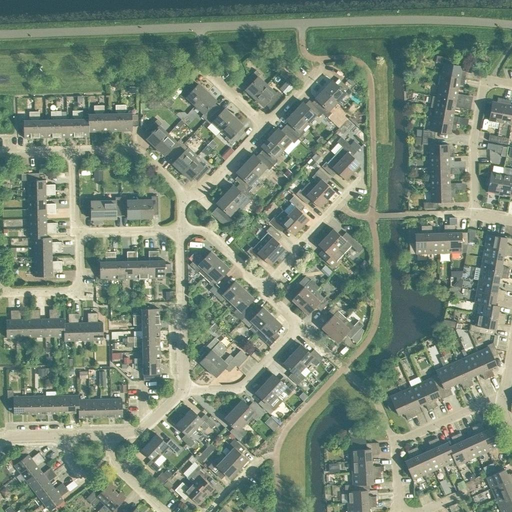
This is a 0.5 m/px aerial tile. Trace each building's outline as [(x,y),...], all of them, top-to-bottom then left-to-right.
[(442,63),(440,75),(464,80),(465,75),(460,74),(461,67),(447,64),(448,58),(436,56),(435,62),(442,63)] [(245,90),(254,98),(266,85),(257,77),(260,74),(256,70),(245,82),(249,86),(245,90)] [(440,75),(438,86),(457,89),(459,82),(464,83),(464,80),(440,75)] [(347,96),(351,91),(340,81),(336,85),(332,81),(324,90),(336,102),(342,107),(350,98),(347,96)] [(279,89),(286,95),(292,88),(286,82),(279,89)] [(186,97),(195,105),(207,93),(198,84),(194,88),(190,84),(179,96),(183,100),(186,97)] [(266,85),(254,98),(263,106),(267,102),(271,106),(282,95),(278,91),(275,94),(266,85)] [(432,96),(432,97),(460,102),(461,97),(456,96),(457,89),(438,86),(436,97),(432,96)] [(319,103),(315,107),(322,113),(327,118),(331,113),(328,111),(336,102),(324,90),(315,99),(319,103)] [(201,117),(205,121),(216,109),(212,105),(216,101),(207,93),(195,105),(204,114),(201,117)] [(434,108),(434,109),(453,112),(455,105),(459,106),(460,102),(432,97),(430,107),(434,108)] [(169,108),(174,102),(169,98),(164,103),(169,108)] [(488,121),(499,123),(503,99),(500,98),(499,103),(491,102),(488,121)] [(499,123),(511,125),(511,119),(511,105),(507,105),(508,100),(503,99),(499,123)] [(303,103),(294,112),(307,124),(315,115),(318,117),(322,113),(315,107),(311,102),(307,106),(303,103)] [(104,105),(99,106),(99,132),(110,131),(110,114),(102,114),(102,112),(104,112),(104,105)] [(117,114),(110,114),(110,131),(121,131),(120,105),(115,105),(115,112),(117,112),(117,114)] [(125,105),(120,105),(121,131),(132,131),(132,127),(138,127),(138,114),(131,115),(131,113),(124,114),(124,112),(125,112),(125,105)] [(88,114),(88,119),(89,132),(99,132),(99,106),(94,106),(94,112),(95,112),(95,114),(88,114)] [(212,122),(221,130),(233,117),(224,109),(220,113),(216,109),(205,121),(210,125),(212,122)] [(434,109),(432,120),(456,124),(457,120),(452,119),(453,112),(434,109)] [(52,120),(45,120),(45,138),(56,137),(56,111),(50,111),(51,118),(52,118),(52,120)] [(61,111),(56,111),(56,137),(67,137),(67,120),(59,120),(59,118),(61,118),(61,111)] [(74,119),(67,120),(67,137),(78,137),(77,111),(72,111),(72,117),(74,117),(74,119)] [(82,111),(77,111),(78,137),(89,137),(89,132),(88,119),(81,119),(81,117),(82,117),(82,111)] [(35,138),(34,112),(29,112),(29,119),(31,118),(31,120),(23,121),(23,138),(35,138)] [(39,112),(34,112),(35,138),(45,138),(45,120),(38,120),(38,118),(39,118),(39,112)] [(290,124),(286,128),(297,139),(301,135),(299,132),(307,124),(294,112),(286,121),(290,124)] [(233,117),(221,130),(230,138),(227,141),(231,145),(242,134),(238,130),(242,126),(233,117)] [(146,139),(155,147),(167,135),(159,126),(161,123),(157,119),(146,131),(150,135),(146,139)] [(423,130),(422,138),(434,139),(435,132),(449,134),(450,127),(455,128),(456,124),(432,120),(430,131),(423,130)] [(278,129),(270,138),(282,150),(291,141),(293,144),(297,139),(286,128),(282,133),(278,129)] [(168,152),(172,156),(183,144),(179,140),(176,143),(167,135),(155,147),(164,156),(168,152)] [(488,141),(500,143),(501,137),(489,135),(488,141)] [(321,145),(324,141),(320,137),(316,141),(321,145)] [(342,147),(334,155),(353,172),(360,164),(350,155),(354,150),(341,137),(336,142),(342,147)] [(265,151),(261,155),(273,166),(277,161),(274,159),(282,150),(270,138),(261,147),(265,151)] [(429,145),(429,157),(448,157),(453,156),(453,152),(448,152),(448,144),(433,145),(434,139),(422,138),(421,145),(429,145)] [(494,153),(501,154),(502,146),(487,143),(486,149),(494,151),(494,153)] [(173,163),(182,172),(194,159),(185,151),(187,148),(183,144),(172,156),(176,159),(173,163)] [(212,150),(207,145),(202,150),(207,155),(212,150)] [(225,161),(234,151),(229,147),(220,156),(225,161)] [(253,155),(245,164),(258,176),(266,167),(269,170),(273,166),(261,155),(257,159),(253,155)] [(313,160),(318,164),(323,159),(318,155),(313,160)] [(353,172),(334,155),(327,163),(325,162),(321,166),(330,175),(335,171),(345,180),(353,172)] [(429,157),(430,168),(454,167),(453,163),(448,163),(448,157),(429,157)] [(194,159),(182,172),(190,180),(194,176),(198,180),(209,169),(205,165),(202,168),(194,159)] [(260,179),(258,176),(245,164),(236,173),(240,177),(236,181),(241,185),(248,192),(260,179)] [(430,168),(430,180),(449,179),(449,172),(454,172),(454,167),(430,168)] [(318,183),(313,187),(326,200),(334,192),(324,182),(328,177),(319,169),(315,173),(316,175),(313,179),(318,183)] [(293,175),(288,170),(283,174),(288,180),(293,175)] [(103,181),(103,171),(94,171),(94,181),(103,181)] [(487,192),(498,194),(502,174),(490,172),(487,192)] [(45,185),(45,180),(37,180),(37,173),(21,174),(21,181),(27,180),(28,190),(55,190),(55,185),(45,185)] [(498,194),(509,196),(511,179),(511,175),(509,175),(502,174),(498,194)] [(430,180),(430,191),(454,190),(454,186),(449,186),(449,179),(430,180)] [(326,200),(313,187),(309,183),(301,191),(300,189),(295,194),(304,203),(309,198),(319,208),(326,200)] [(233,186),(225,195),(238,207),(246,198),(249,200),(253,196),(248,192),(241,185),(237,189),(233,186)] [(28,190),(28,200),(45,199),(45,195),(55,195),(55,190),(28,190)] [(454,190),(430,191),(431,202),(423,203),(423,209),(437,208),(437,202),(450,202),(449,195),(454,195),(454,190)] [(238,207),(225,195),(216,204),(220,207),(217,211),(228,222),(232,218),(229,215),(238,207)] [(151,200),(139,200),(139,218),(152,218),(152,212),(157,212),(157,196),(151,196),(151,200)] [(308,219),(298,210),(302,205),(293,196),(289,201),(291,203),(283,211),(300,228),(308,219)] [(115,201),(103,201),(103,219),(116,218),(116,213),(121,213),(121,197),(115,197),(115,201)] [(127,197),(121,197),(121,213),(127,213),(127,218),(139,218),(139,200),(127,201),(127,197)] [(103,219),(103,201),(91,202),(91,198),(85,198),(85,214),(91,214),(91,219),(103,219)] [(28,200),(28,210),(55,209),(55,204),(45,204),(45,199),(28,200)] [(28,210),(28,219),(46,219),(46,214),(55,214),(55,209),(28,210)] [(300,228),(283,211),(275,218),(274,217),(269,222),(278,230),(283,226),(293,235),(300,228)] [(228,222),(217,212),(213,216),(224,226),(228,222)] [(28,219),(29,229),(56,228),(56,223),(46,223),(46,219),(28,219)] [(444,233),(438,233),(438,254),(450,253),(449,225),(444,225),(444,233)] [(454,225),(449,225),(450,253),(462,253),(461,245),(467,245),(467,233),(461,233),(454,233),(454,225)] [(265,245),(278,257),(285,249),(275,240),(279,235),(270,226),(266,231),(268,233),(261,240),(265,245)] [(427,254),(426,226),(421,226),(421,234),(415,234),(415,231),(408,231),(409,254),(415,254),(427,254)] [(431,226),(426,226),(427,254),(438,254),(438,233),(431,234),(431,226)] [(29,239),(46,238),(46,233),(56,233),(56,228),(29,229),(29,239)] [(333,229),(325,237),(343,254),(351,246),(358,253),(363,248),(347,234),(343,239),(333,229)] [(486,235),(484,246),(511,251),(511,250),(511,245),(505,245),(506,238),(486,235)] [(51,237),(34,238),(34,248),(61,247),(61,242),(51,242),(51,237)] [(343,254),(325,237),(317,245),(322,250),(318,254),(333,268),(337,263),(336,262),(343,254)] [(278,257),(265,245),(261,240),(253,249),(251,247),(246,252),(255,261),(260,256),(270,266),(278,257)] [(484,246),(482,257),(502,261),(503,255),(511,256),(511,251),(484,246)] [(34,248),(34,257),(51,257),(51,252),(61,252),(61,247),(34,248)] [(137,251),(132,252),(132,279),(143,279),(143,261),(137,261),(137,251)] [(148,261),(143,261),(143,279),(154,278),(153,251),(148,251),(148,261)] [(158,251),(153,251),(154,278),(165,278),(165,273),(165,264),(164,260),(158,261),(158,251)] [(111,279),(110,252),(105,252),(105,262),(99,262),(100,280),(111,279)] [(115,252),(110,252),(111,279),(121,279),(121,262),(115,262),(115,252)] [(127,261),(121,262),(121,279),(132,279),(132,252),(127,252),(127,261)] [(207,273),(219,261),(210,252),(204,258),(199,254),(189,265),(198,273),(199,272),(204,277),(207,273)] [(34,257),(34,267),(61,266),(61,261),(52,261),(51,257),(34,257)] [(482,257),(480,269),(508,274),(509,269),(501,267),(502,261),(482,257)] [(219,280),(229,269),(219,261),(207,273),(204,277),(209,282),(208,283),(212,287),(209,290),(213,294),(223,284),(219,280)] [(321,269),(329,274),(332,269),(324,264),(321,269)] [(61,266),(34,267),(34,277),(52,276),(52,272),(61,271),(61,266)] [(480,269),(478,280),(498,283),(499,277),(507,279),(508,274),(480,269)] [(291,300),(299,307),(318,287),(310,280),(305,276),(296,285),(301,290),(291,300)] [(461,288),(463,279),(460,279),(460,277),(454,277),(454,278),(451,278),(451,284),(455,285),(453,287),(461,288)] [(478,280),(476,291),(504,296),(505,291),(497,290),(498,283),(478,280)] [(226,298),(231,303),(243,290),(234,281),(228,288),(223,284),(213,294),(222,303),(226,298)] [(318,287),(299,307),(307,315),(317,305),(322,309),(330,300),(326,296),(323,298),(316,291),(319,288),(318,287)] [(233,313),(241,320),(251,310),(247,306),(253,299),(243,290),(231,303),(237,308),(233,313)] [(474,303),(479,304),(479,303),(494,306),(494,305),(495,300),(503,301),(504,296),(476,291),(474,303)] [(174,300),(173,292),(165,292),(166,300),(174,300)] [(479,304),(477,314),(504,319),(505,314),(498,313),(499,306),(494,305),(494,306),(479,303),(479,304)] [(321,328),(329,335),(345,318),(337,311),(339,309),(335,304),(326,313),(330,318),(321,328)] [(249,329),(254,334),(271,316),(262,307),(256,314),(251,310),(241,320),(250,329),(249,329)] [(45,337),(54,337),(54,309),(49,309),(49,319),(44,319),(45,337)] [(54,337),(64,336),(64,324),(64,323),(64,319),(59,319),(59,309),(54,309),(54,337)] [(133,315),(133,320),(159,320),(159,309),(141,309),(141,317),(139,317),(139,315),(133,315)] [(6,338),(16,337),(15,310),(10,310),(10,320),(6,320),(6,338)] [(16,337),(26,337),(25,320),(21,320),(20,310),(15,310),(16,337)] [(26,337),(35,337),(34,310),(29,310),(30,320),(25,320),(26,337)] [(35,337),(45,337),(44,319),(40,319),(39,310),(34,310),(35,337)] [(78,313),(73,314),(74,341),(83,341),(83,323),(78,323),(78,313)] [(87,323),(83,323),(83,341),(93,340),(92,313),(87,313),(87,323)] [(97,313),(92,313),(93,340),(103,340),(102,323),(97,323),(97,313)] [(64,336),(64,341),(74,341),(73,314),(68,314),(68,323),(64,323),(64,324),(64,336)] [(504,319),(477,314),(474,326),(470,325),(469,331),(486,334),(493,336),(494,330),(495,330),(496,323),(503,325),(504,319)] [(271,316),(254,334),(255,335),(255,334),(269,347),(279,336),(274,332),(281,325),(271,316)] [(345,318),(329,335),(337,343),(347,333),(351,337),(363,325),(358,321),(353,326),(345,318)] [(142,324),(142,331),(159,330),(159,320),(133,320),(133,321),(133,325),(140,325),(140,324),(142,324)] [(209,329),(213,333),(218,327),(214,323),(209,329)] [(133,337),(133,342),(160,341),(159,330),(142,331),(142,338),(140,338),(140,337),(133,337)] [(486,334),(485,341),(493,342),(494,336),(493,336),(486,334)] [(199,362),(207,370),(219,357),(227,349),(219,342),(215,337),(204,348),(209,352),(199,362)] [(142,345),(142,353),(160,352),(160,341),(133,342),(134,347),(140,347),(140,345),(142,345)] [(487,347),(477,352),(489,378),(493,376),(490,368),(496,366),(492,357),(498,354),(493,343),(487,345),(487,347)] [(300,345),(291,354),(304,367),(310,361),(315,366),(323,358),(313,349),(310,354),(300,345)] [(219,357),(207,370),(215,377),(225,367),(229,372),(235,365),(237,367),(247,357),(240,350),(233,357),(229,354),(223,361),(219,357)] [(134,358),(134,364),(160,363),(160,352),(142,353),(142,360),(140,360),(140,358),(134,358)] [(477,352),(467,357),(475,375),(481,373),(484,380),(489,378),(477,352)] [(122,360),(121,353),(112,353),(112,361),(118,361),(122,360)] [(305,377),(310,372),(304,367),(291,354),(283,364),(292,372),(288,377),(297,385),(305,377)] [(467,357),(456,361),(468,387),(473,385),(469,378),(475,375),(467,357)] [(448,365),(446,366),(454,384),(460,382),(463,389),(468,387),(456,361),(448,365)] [(160,363),(134,364),(134,369),(141,368),(141,367),(143,367),(143,374),(160,374),(160,363)] [(435,371),(437,374),(442,385),(436,388),(440,396),(439,396),(441,399),(452,394),(449,387),(454,384),(446,366),(443,367),(435,371)] [(273,374),(264,384),(277,396),(282,390),(288,395),(295,387),(286,379),(282,383),(273,374)] [(431,378),(421,382),(432,408),(437,406),(434,399),(439,396),(440,396),(436,388),(442,385),(437,374),(431,377),(431,378)] [(421,382),(410,387),(419,405),(424,403),(428,410),(432,408),(421,382)] [(282,401),(277,396),(264,384),(255,393),(264,402),(261,406),(270,414),(277,406),(282,401)] [(410,387),(400,392),(411,417),(416,415),(413,408),(419,405),(410,387)] [(411,417),(400,392),(389,396),(389,397),(384,399),(389,410),(394,408),(397,415),(403,412),(407,420),(411,417)] [(57,413),(68,413),(67,395),(56,396),(57,413)] [(68,413),(78,413),(78,400),(78,395),(67,395),(68,413)] [(24,414),(35,414),(35,396),(24,397),(24,414)] [(35,414),(46,414),(46,396),(35,396),(35,414)] [(46,414),(57,413),(56,396),(46,396),(46,414)] [(13,414),(24,414),(24,397),(13,397),(13,414)] [(100,399),(89,400),(89,417),(100,417),(100,399)] [(111,399),(100,399),(100,417),(111,417),(111,399)] [(122,399),(111,399),(111,417),(122,416),(122,399)] [(78,413),(78,417),(89,417),(89,400),(78,400),(78,413)] [(242,400),(233,410),(246,422),(251,416),(256,421),(264,413),(255,405),(251,409),(242,400)] [(190,409),(183,417),(195,429),(199,425),(205,430),(208,426),(211,429),(215,424),(204,414),(200,418),(190,409)] [(246,422),(233,410),(224,419),(233,428),(229,432),(238,440),(246,432),(240,428),(246,422)] [(195,429),(183,417),(175,425),(185,434),(181,439),(190,447),(194,443),(188,437),(195,429)] [(481,424),(476,426),(488,451),(498,447),(490,428),(484,431),(481,424)] [(475,435),(469,438),(477,456),(488,451),(476,426),(471,428),(475,435)] [(460,433),(455,435),(467,461),(477,456),(469,438),(463,440),(460,433)] [(156,434),(148,442),(161,454),(168,446),(176,454),(181,449),(170,439),(166,443),(156,434)] [(454,444),(448,447),(454,461),(456,466),(467,461),(455,435),(450,437),(454,444)] [(437,438),(432,440),(444,466),(454,461),(448,447),(446,442),(440,445),(437,438)] [(234,448),(225,457),(238,469),(247,460),(240,454),(245,449),(234,439),(230,444),(234,448)] [(431,449),(425,452),(434,470),(444,466),(432,440),(428,442),(431,449)] [(161,454),(148,442),(141,450),(151,459),(146,464),(156,472),(160,468),(154,462),(161,454)] [(350,450),(351,462),(371,461),(371,455),(379,454),(378,443),(366,443),(366,449),(350,450)] [(416,447),(412,449),(423,475),(434,470),(425,452),(420,454),(416,447)] [(423,475),(412,449),(407,451),(410,459),(404,461),(412,480),(423,475)] [(14,465),(20,473),(41,456),(38,452),(31,458),(24,450),(9,461),(13,466),(14,465)] [(205,450),(198,457),(202,462),(209,454),(205,450)] [(20,473),(26,481),(40,470),(37,466),(45,460),(41,456),(20,473)] [(238,469),(225,457),(216,466),(212,462),(208,467),(218,477),(223,472),(229,479),(238,469)] [(351,462),(352,473),(380,472),(380,471),(379,467),(372,467),(371,461),(351,462)] [(196,479),(192,483),(204,496),(206,493),(208,495),(214,489),(202,478),(206,474),(198,465),(190,473),(196,479)] [(26,481),(32,488),(53,472),(50,468),(42,473),(40,470),(26,481)] [(485,478),(490,489),(511,478),(511,473),(507,475),(504,469),(485,478)] [(163,485),(172,475),(166,470),(163,474),(162,472),(156,478),(163,485)] [(32,488),(37,496),(51,485),(49,481),(56,476),(53,472),(32,488)] [(352,473),(352,485),(356,485),(357,491),(367,491),(369,491),(369,484),(373,484),(372,478),(380,477),(380,472),(352,473)] [(511,478),(490,489),(495,499),(511,491),(511,487),(511,485),(511,484),(511,478)] [(99,500),(104,505),(116,492),(114,490),(116,488),(109,482),(98,494),(94,490),(86,499),(94,506),(99,500)] [(204,496),(192,483),(188,488),(182,482),(174,490),(183,498),(187,494),(199,505),(205,499),(203,497),(204,496)] [(37,496),(43,503),(65,487),(62,483),(54,489),(51,485),(37,496)] [(347,492),(347,503),(376,502),(375,497),(367,497),(367,491),(357,491),(356,485),(352,485),(344,485),(345,492),(347,492)] [(10,492),(6,487),(0,491),(4,497),(10,492)] [(65,487),(43,503),(49,511),(63,501),(60,497),(68,491),(65,487)] [(511,491),(495,499),(500,509),(511,503),(511,491)] [(116,492),(104,505),(108,509),(105,511),(117,511),(115,509),(126,498),(119,492),(118,494),(116,492)] [(347,503),(347,511),(368,511),(368,507),(376,507),(376,502),(347,503)] [(511,511),(511,503),(500,509),(500,511),(511,511)]
